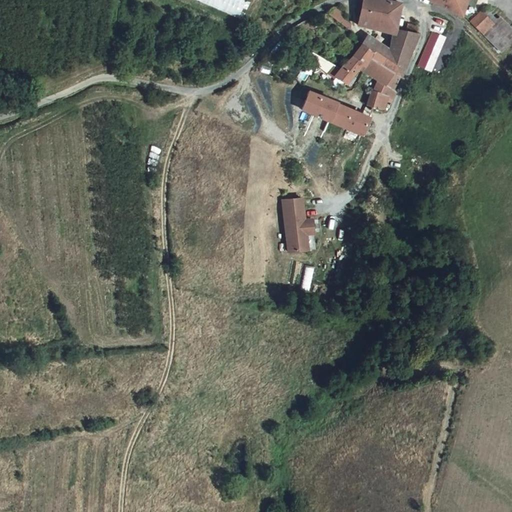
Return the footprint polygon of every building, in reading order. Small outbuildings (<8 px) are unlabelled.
[(193,0),(241,21),(249,3),(243,0),(193,0)] [(398,0),(397,0),(358,0),(353,21),(391,25),(398,0)] [(433,0),(458,13),(462,3),(467,6),(469,0),(433,0)] [(330,5),(324,10),(342,21),(345,18),(339,15),(340,11),(330,5)] [(468,17),(481,29),(489,20),(476,9),(468,17)] [(488,35),(497,17),(494,15),(489,20),(481,29),(488,35)] [(511,34),(511,32),(497,17),(488,35),(501,47),(511,34)] [(415,29),(391,25),(388,40),(407,48),(415,29)] [(341,52),(353,36),(348,33),(352,28),(347,26),(330,45),(341,52)] [(357,39),(361,40),(364,35),(352,28),(348,33),(353,36),(356,37),(357,39)] [(392,88),(407,48),(388,40),(366,30),(364,35),(361,40),(369,45),(366,52),(389,68),(383,83),(392,88)] [(432,32),(418,65),(431,71),(445,38),(432,32)] [(395,90),(392,88),(383,83),(389,68),(366,52),(369,45),(361,40),(357,39),(334,73),(342,82),(348,82),(355,68),(358,62),(368,68),(366,74),(375,79),(369,88),(386,95),(391,97),(395,90)] [(314,49),(307,45),(304,53),(311,57),(314,49)] [(358,62),(355,68),(366,74),(368,68),(358,62)] [(386,95),(369,88),(365,102),(383,108),(386,95)] [(367,115),(308,89),(302,109),(324,119),(360,134),(367,115)] [(301,198),(282,200),(287,251),(307,249),(304,219),(301,198)] [(311,218),(304,219),(307,249),(314,248),(311,218)]
